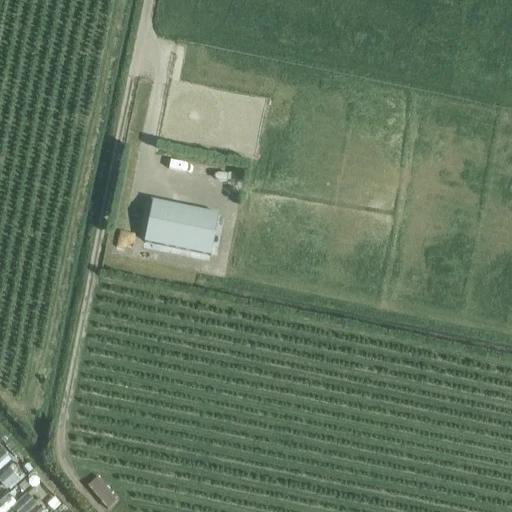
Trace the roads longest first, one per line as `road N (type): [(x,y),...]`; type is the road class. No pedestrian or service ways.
road 1 (track): [(132,78),(60,434),(71,477),(101,511)]
road 2 (track): [(511,368),(91,279)]
